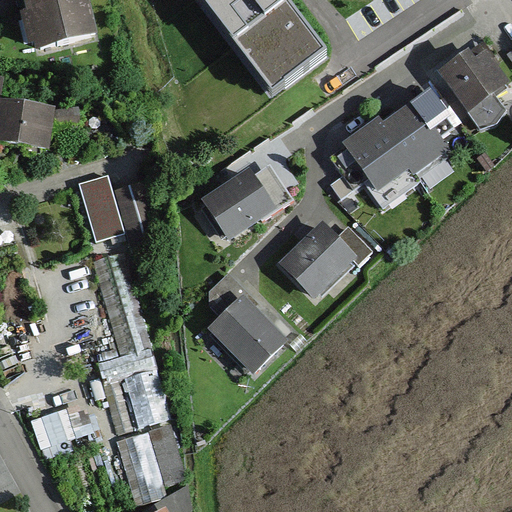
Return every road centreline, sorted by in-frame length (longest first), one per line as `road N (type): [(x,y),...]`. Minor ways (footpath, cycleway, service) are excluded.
road 1 (residential): [(246,280),(305,220),(286,170),(294,147),(498,0)]
road 2 (residential): [(201,132),(0,206)]
